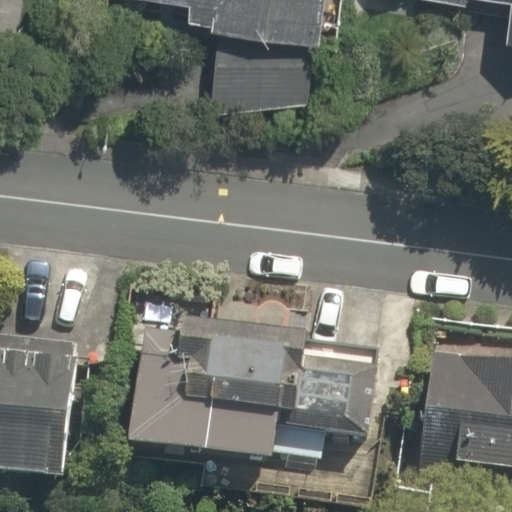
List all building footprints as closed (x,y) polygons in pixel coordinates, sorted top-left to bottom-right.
[(174,0),(173,12),(303,30),(307,0),(174,0)] [(511,0),(409,0),(408,26),(466,31),(468,0),(488,0),(486,32),(511,34),(511,0)] [(301,48),(202,42),(199,85),(298,91),(301,48)] [(123,449),(260,456),(261,433),(364,438),(369,348),(318,345),(321,289),(131,280),(123,449)] [(0,338),(0,475),(52,479),(62,343),(0,338)] [(511,490),(511,368),(421,358),(407,479),(511,490)]
